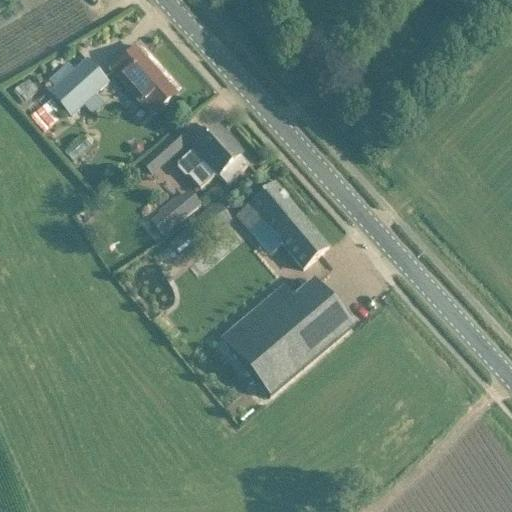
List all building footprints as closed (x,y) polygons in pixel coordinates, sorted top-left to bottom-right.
[(455,0),(439,0),(449,10),(457,2),(455,0)] [(140,48),(124,61),(112,73),(152,117),(155,114),(180,93),(163,75),(140,48)] [(85,109),(93,117),(105,106),(97,96),(109,86),(87,61),(49,94),(71,120),(85,109)] [(28,114),(48,102),(37,83),(17,96),(28,114)] [(202,143),(176,167),(176,172),(184,180),(188,180),(200,192),(217,176),(223,184),(226,186),(231,181),(246,168),(239,160),(242,157),(217,130),(202,143)] [(83,170),(102,150),(90,139),(71,159),(83,170)] [(212,204),(224,195),(217,186),(205,196),(212,204)] [(274,187),(237,219),(250,234),(250,233),(264,250),(271,258),(282,248),(303,272),(328,251),(274,187)] [(163,238),(201,207),(190,194),(179,203),(176,199),(149,221),(163,238)] [(187,233),(170,246),(176,253),(192,239),(187,233)] [(284,288),(219,342),(268,401),(352,330),(313,284),(294,301),(284,288)]
